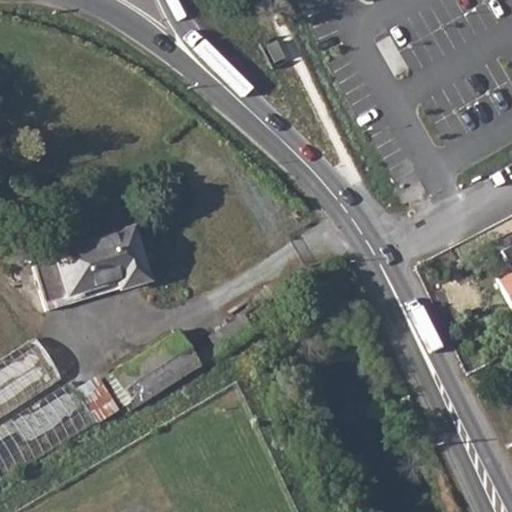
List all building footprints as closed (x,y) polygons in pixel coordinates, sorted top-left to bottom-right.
[(47,311),(67,306),(64,297),(113,282),(117,291),(149,280),(133,229),(31,259),(47,311)] [(511,269),(495,279),(511,311),(511,269)] [(64,297),(67,306),(117,291),(113,282),(64,297)] [(0,299),(0,353),(25,338),(4,303),(0,299)] [(244,313),(237,317),(212,334),(215,340),(196,353),(202,363),(256,330),(250,320),(244,313)] [(178,330),(99,381),(104,386),(118,409),(122,414),(199,366),(178,330)] [(0,397),(52,365),(47,358),(36,340),(23,348),(0,361),(0,397)] [(104,386),(99,381),(78,395),(97,422),(118,409),(104,386)]
